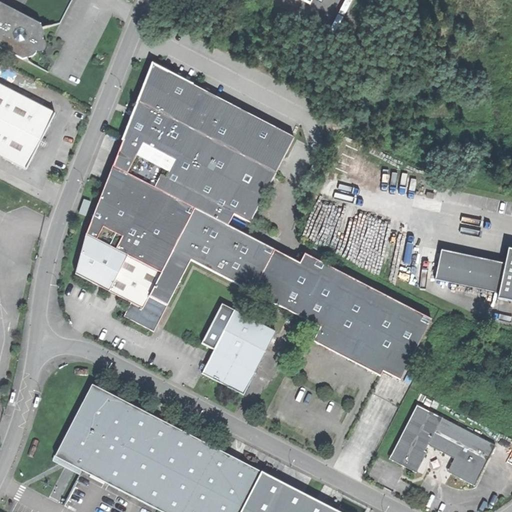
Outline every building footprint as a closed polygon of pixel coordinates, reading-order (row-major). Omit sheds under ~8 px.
[(0,0),(0,42),(26,55),(38,52),(42,44),(46,36),(43,21),(0,0)] [(141,100),(279,168),(296,132),(156,63),(141,100)] [(0,75),(0,82),(37,101),(40,95),(0,75)] [(0,152),(27,166),(42,136),(55,110),(37,101),(0,82),(0,152)] [(254,219),(279,168),(141,100),(119,153),(236,210),(254,219)] [(230,223),(236,210),(119,153),(114,166),(230,223)] [(276,245),(230,223),(114,166),(88,230),(92,233),(128,251),(163,268),(181,277),(191,258),(255,289),(276,245)] [(74,271),(110,289),(128,251),(92,233),(74,271)] [(480,255),(490,255),(490,243),(475,244),(475,246),(480,246),(480,255)] [(302,258),(276,245),(255,289),(322,323),(315,338),(345,353),(383,372),(384,368),(402,377),(433,314),(305,251),(302,258)] [(440,249),(435,278),(500,290),(499,295),(511,297),(511,247),(508,247),(505,261),(440,249)] [(156,329),(169,303),(150,294),(163,268),(128,251),(110,289),(132,299),(125,314),(137,320),(156,329)] [(169,303),(181,277),(163,268),(150,294),(169,303)] [(223,381),(244,392),(276,330),(236,309),(204,371),(223,381)] [(344,511),(93,383),(57,455),(83,468),(99,476),(168,511),(344,511)] [(498,440),(418,402),(394,452),(393,458),(415,468),(420,466),(427,451),(425,450),(428,442),(443,449),(456,456),(451,466),(452,471),(473,481),(479,478),(498,440)] [(97,479),(99,476),(83,468),(81,471),(97,479)]
